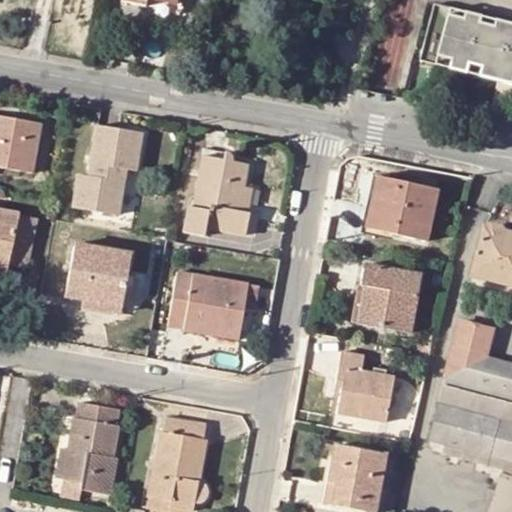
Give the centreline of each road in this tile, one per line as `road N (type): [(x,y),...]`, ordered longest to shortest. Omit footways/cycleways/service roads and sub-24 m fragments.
road 1 (residential): [(324,129),(0,70)]
road 2 (residential): [(275,401),(0,348)]
road 3 (residential): [(324,129),(275,401)]
road 4 (residential): [(375,136),(511,167)]
road 5 (residential): [(511,143),(375,136)]
